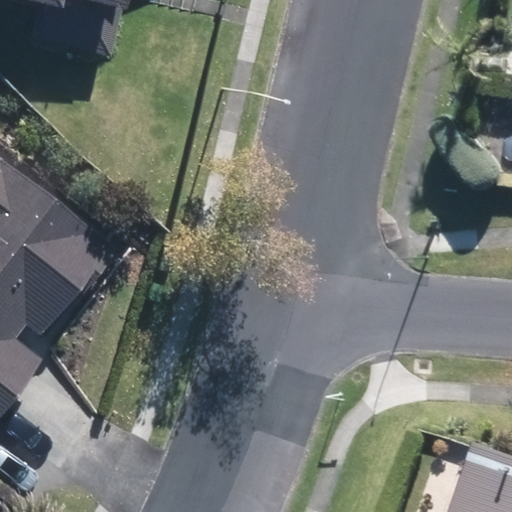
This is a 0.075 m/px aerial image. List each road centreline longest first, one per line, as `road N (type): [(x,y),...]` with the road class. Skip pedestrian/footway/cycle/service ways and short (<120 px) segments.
road 1 (residential): [(291,297),(359,0)]
road 2 (residential): [(213,511),(291,297)]
road 3 (residential): [(511,315),(291,297)]
